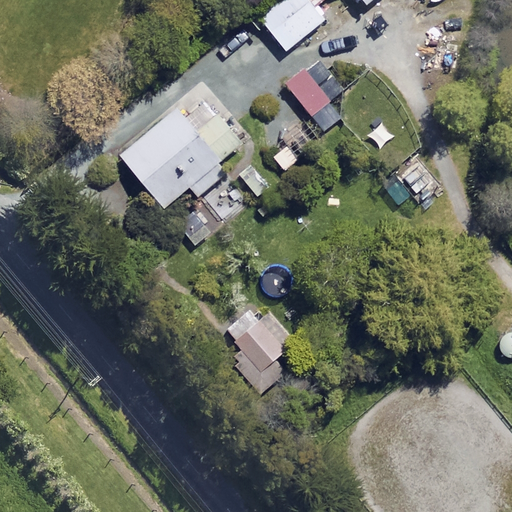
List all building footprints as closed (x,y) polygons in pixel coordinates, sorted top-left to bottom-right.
[(318,13),(333,0),(277,0),(258,15),(291,56),(328,26),(318,13)] [(382,0),(363,0),(371,9),(382,0)] [(311,119),(346,92),(323,62),(307,74),(305,71),(285,86),(311,119)] [(242,146),(199,95),(122,160),(148,190),(166,211),(179,200),(191,189),(199,199),(226,176),(218,167),(242,146)] [(286,172),(322,144),(309,128),(273,156),(286,172)] [(220,337),(262,393),(286,374),(275,359),(295,344),(265,304),(220,337)]
